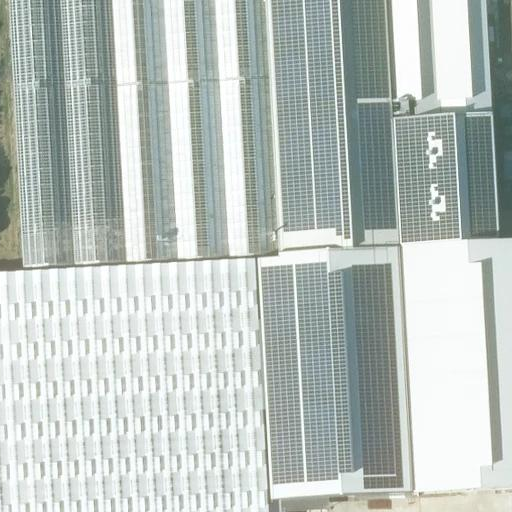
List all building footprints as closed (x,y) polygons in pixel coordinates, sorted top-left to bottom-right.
[(9,0),(24,271),(278,257),(265,0),(9,0)] [(265,0),(278,257),(399,250),(393,126),(386,0),(265,0)] [(485,0),(386,0),(393,126),(492,121),(487,21),(485,0)] [(485,0),(487,21),(499,21),(497,0),(485,0)] [(393,126),(399,250),(499,244),(492,121),(393,126)] [(417,495),(511,489),(511,243),(499,244),(404,250),(417,495)] [(281,260),(259,262),(272,497),(273,503),(410,496),(404,397),(400,316),(403,316),(402,295),(399,250),(281,256),(281,260)] [(24,275),(0,276),(0,307),(11,511),(269,511),(269,497),(272,497),(259,262),(281,260),(281,256),(278,257),(24,271),(24,275)] [(0,511),(11,511),(0,307),(0,511)]
